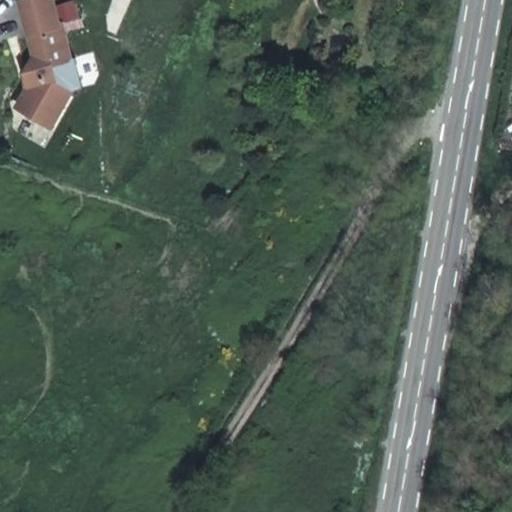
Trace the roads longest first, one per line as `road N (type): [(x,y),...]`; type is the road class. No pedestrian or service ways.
road 1 (unclassified): [(195,511),(389,168),(422,147),(460,152)]
road 2 (secondary): [(399,511),(460,152)]
road 3 (secondary): [(460,152),(486,0)]
road 4 (track): [(439,278),(474,256),(511,183)]
